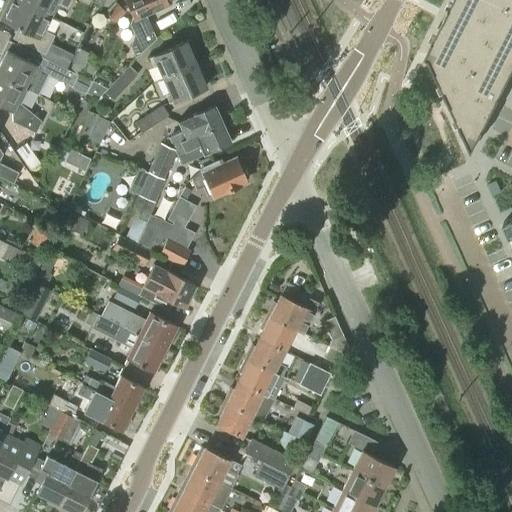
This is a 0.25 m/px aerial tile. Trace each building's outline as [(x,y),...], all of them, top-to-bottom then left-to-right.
[(50,17),(16,0),(8,0),(3,10),(5,11),(1,20),(22,30),(17,40),(43,54),(53,35),(43,30),(50,17)] [(16,0),(50,17),(56,3),(66,8),(70,0),(16,0)] [(124,0),(132,16),(132,25),(137,35),(131,44),(135,55),(154,39),(143,14),(165,4),(163,0),(124,0)] [(463,131),(472,151),(478,138),(483,128),(496,102),(511,71),(511,0),(453,0),(449,8),(445,14),(446,14),(433,41),(432,41),(429,47),(425,56),(428,58),(431,64),(432,64),(444,91),(447,98),(460,124),(459,124),(462,131),(463,131)] [(106,14),(114,22),(124,12),(117,4),(106,14)] [(185,41),(184,41),(150,56),(160,79),(195,64),(190,54),(194,52),(188,40),(185,41)] [(68,70),(72,72),(91,81),(101,59),(79,48),(68,70)] [(5,50),(0,60),(0,76),(38,95),(47,74),(66,83),(72,72),(68,70),(37,55),(33,63),(5,50)] [(205,86),(195,64),(160,79),(171,102),(205,86)] [(103,92),(104,93),(112,100),(137,74),(128,65),(103,92)] [(37,95),(38,95),(0,76),(0,105),(10,110),(11,108),(11,121),(35,132),(40,121),(20,103),(26,90),(37,95)] [(127,190),(154,202),(163,179),(164,178),(162,178),(174,151),(175,153),(180,141),(221,123),(213,105),(176,121),(181,131),(168,137),(172,147),(159,141),(146,170),(137,166),(127,190)] [(134,122),(141,133),(168,115),(161,105),(134,122)] [(107,121),(98,117),(93,128),(102,132),(107,121)] [(229,141),(221,123),(180,141),(175,153),(176,156),(185,153),(183,149),(197,143),(202,153),(229,141)] [(34,178),(45,170),(25,142),(15,149),(34,178)] [(17,172),(0,163),(0,155),(1,153),(0,151),(0,176),(11,182),(17,172)] [(200,170),(212,196),(245,181),(243,178),(245,177),(241,168),(239,169),(234,157),(220,164),(218,161),(200,170)] [(496,181),(487,185),(492,195),(501,192),(496,181)] [(69,212),(63,225),(81,234),(88,220),(69,212)] [(50,240),(55,230),(39,222),(34,232),(50,240)] [(143,265),(144,262),(143,261),(148,250),(117,234),(110,248),(143,265)] [(148,249),(158,254),(164,243),(165,239),(156,234),(148,249)] [(0,257),(9,262),(16,248),(8,244),(0,240),(0,257)] [(181,252),(164,243),(158,254),(163,257),(176,263),(181,252)] [(32,257),(23,277),(31,281),(40,261),(32,257)] [(167,309),(171,301),(183,306),(194,284),(153,263),(137,295),(167,309)] [(31,281),(23,277),(20,276),(15,286),(25,291),(31,281)] [(40,310),(50,290),(32,281),(22,301),(40,310)] [(140,297),(118,286),(112,297),(134,308),(140,297)] [(272,301),(265,314),(293,328),(301,332),(315,303),(293,292),(290,299),(279,293),(275,302),(272,301)] [(152,341),(162,347),(174,324),(148,311),(145,319),(107,300),(100,315),(137,334),(152,341)] [(89,327),(130,348),(126,356),(151,369),(162,347),(152,341),(137,334),(100,315),(90,310),(84,322),(90,325),(89,327)] [(261,329),(257,337),(282,350),(293,328),(265,314),(259,328),(261,329)] [(348,349),(333,316),(322,321),(330,339),(327,346),(329,347),(340,352),(345,355),(348,349)] [(35,323),(26,319),(23,326),(32,330),(35,323)] [(285,366),(277,361),(282,350),(257,337),(253,345),(251,344),(244,357),(272,371),(280,375),(285,366)] [(29,358),(34,347),(24,342),(18,353),(29,358)] [(329,347),(323,358),(334,363),(340,352),(329,347)] [(89,348),(83,361),(103,372),(110,359),(89,348)] [(268,380),(272,371),(244,357),(237,371),(240,372),(236,380),(261,393),(268,380)] [(308,363),(298,384),(318,394),(329,373),(308,363)] [(0,379),(5,382),(11,371),(0,365),(0,379)] [(102,380),(100,383),(84,375),(80,382),(86,385),(86,386),(132,409),(142,387),(119,375),(114,386),(102,380)] [(229,387),(223,400),(250,414),(261,393),(236,380),(232,388),(229,387)] [(121,430),(132,409),(86,386),(82,393),(93,399),(92,401),(103,407),(98,417),(97,418),(121,430)] [(47,403),(53,406),(59,409),(73,417),(80,420),(93,427),(97,418),(98,417),(78,406),(53,393),(47,403)] [(292,407),(306,414),(310,407),(295,399),(292,407)] [(219,415),(214,424),(239,436),(250,414),(223,400),(216,414),(219,415)] [(59,409),(49,428),(47,432),(61,439),(61,438),(68,442),(80,420),(73,417),(59,409)] [(0,434),(7,421),(9,417),(0,412),(0,434)] [(304,440),(312,424),(293,415),(286,431),(304,440)] [(316,439),(329,443),(337,419),(324,415),(316,439)] [(9,435),(15,425),(7,421),(0,434),(0,475),(5,478),(5,477),(19,484),(39,445),(24,437),(22,442),(9,435)] [(261,461),(288,475),(295,460),(250,438),(243,452),(261,461)] [(313,441),(309,448),(320,454),(324,447),(313,441)] [(89,463),(96,448),(87,444),(80,458),(79,458),(56,504),(72,511),(78,511),(100,469),(89,463)] [(189,467),(217,481),(223,468),(236,474),(240,465),(203,446),(199,455),(196,453),(189,467)] [(320,454),(309,448),(305,456),(317,462),(320,454)] [(355,460),(350,469),(383,485),(393,465),(360,449),(355,460)] [(34,480),(40,483),(35,493),(56,504),(79,458),(71,454),(66,466),(46,456),(34,480)] [(261,461),(254,475),(281,489),(284,484),(288,475),(261,461)] [(185,482),(181,490),(206,502),(217,481),(189,467),(182,481),(185,482)] [(350,469),(341,489),(373,505),(383,485),(350,469)] [(293,479),(289,486),(301,493),(305,485),(293,479)] [(301,493),(289,486),(285,494),(297,500),(301,493)] [(341,489),(331,508),(339,511),(369,511),(373,505),(341,489)] [(217,511),(219,509),(206,502),(181,490),(177,498),(175,496),(168,510),(172,511),(201,511),(202,511),(217,511)]
